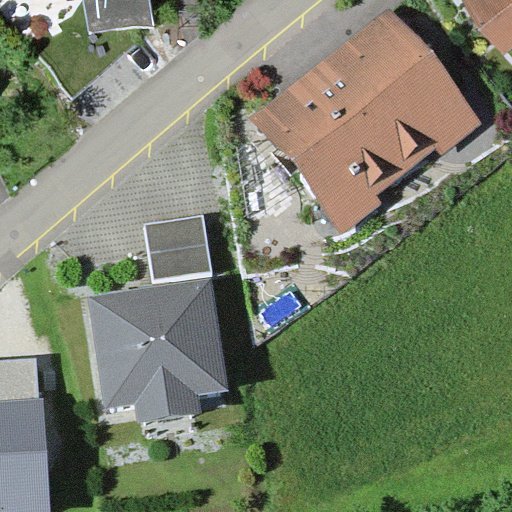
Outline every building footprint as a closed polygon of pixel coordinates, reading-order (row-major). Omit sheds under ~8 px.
[(84,0),(89,26),(145,16),(141,0),(84,0)] [(511,0),(469,0),(499,37),(511,25),(511,0)] [(353,76),(310,108),(299,107),(345,185),(352,194),(364,195),(425,146),(426,134),(419,125),(442,107),(443,96),(428,77),(421,76),(388,36),(377,34),(369,41),(369,53),(354,65),(353,76)] [(323,203),(345,185),(299,107),(285,119),(273,117),(265,124),(264,135),(297,176),(296,183),(311,202),(323,203)] [(148,219),(154,280),(213,275),(207,214),(148,219)] [(208,285),(89,301),(104,409),(135,405),(137,418),(199,410),(197,396),(223,393),(208,285)] [(39,403),(0,405),(0,511),(47,509),(39,403)]
